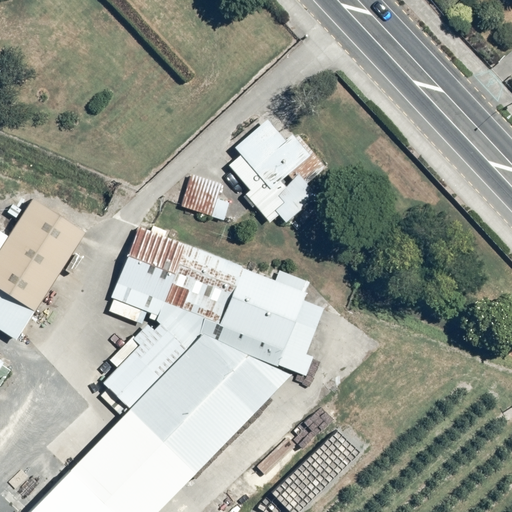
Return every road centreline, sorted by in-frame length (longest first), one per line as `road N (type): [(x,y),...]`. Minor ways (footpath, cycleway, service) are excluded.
road 1 (secondary): [(511,193),(329,0)]
road 2 (secondary): [(381,0),(511,139)]
